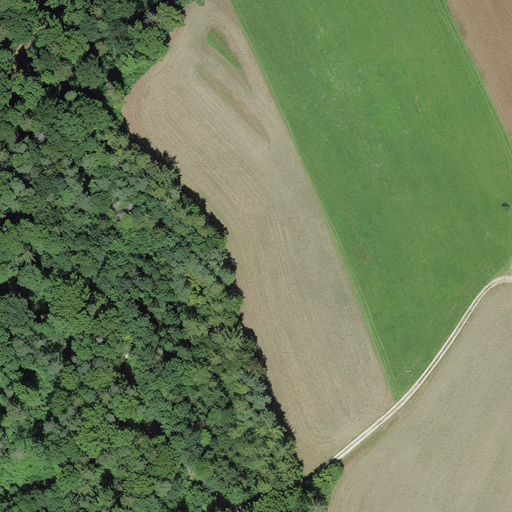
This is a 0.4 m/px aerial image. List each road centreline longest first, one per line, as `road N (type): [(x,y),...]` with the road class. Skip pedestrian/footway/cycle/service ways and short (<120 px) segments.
road 1 (track): [(0,276),(36,271),(108,301),(130,337),(155,435),(239,511)]
road 2 (track): [(511,278),(487,287),(400,403),(264,511)]
road 3 (track): [(36,271),(70,332),(47,435),(85,511)]
road 4 (track): [(41,0),(0,114)]
